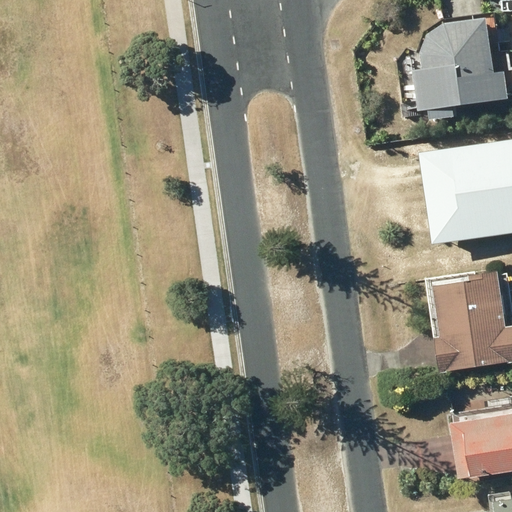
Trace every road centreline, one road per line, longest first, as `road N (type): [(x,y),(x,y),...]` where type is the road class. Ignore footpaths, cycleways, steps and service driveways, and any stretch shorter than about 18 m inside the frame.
road 1 (residential): [(307,0),(377,511)]
road 2 (residential): [(297,511),(233,0)]
